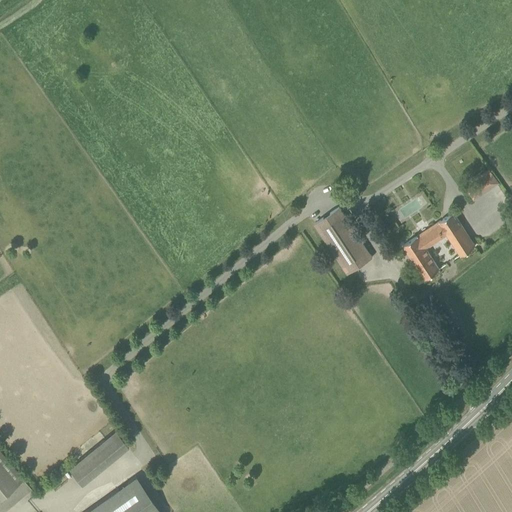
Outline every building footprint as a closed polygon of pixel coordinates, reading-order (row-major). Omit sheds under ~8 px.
[(463,167),(469,163),(465,157),(459,160),(463,167)] [(489,168),(464,186),(474,200),(500,182),(489,168)] [(340,204),(314,222),(348,273),(374,256),(340,204)] [(426,248),(447,234),(461,255),(475,246),(453,212),(439,221),(432,226),(433,228),(419,237),(418,236),(403,245),(425,278),(440,269),(426,248)] [(66,466),(79,483),(127,446),(114,429),(66,466)] [(0,452),(0,511),(3,511),(31,489),(23,479),(0,452)] [(162,511),(136,476),(85,511),(162,511)]
